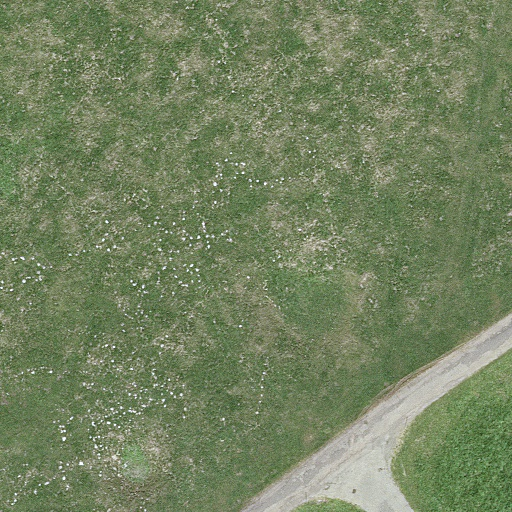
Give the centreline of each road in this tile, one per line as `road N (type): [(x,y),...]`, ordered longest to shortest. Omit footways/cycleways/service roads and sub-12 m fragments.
road 1 (track): [(417,412),(459,250),(498,0)]
road 2 (unclassified): [(511,345),(287,511)]
